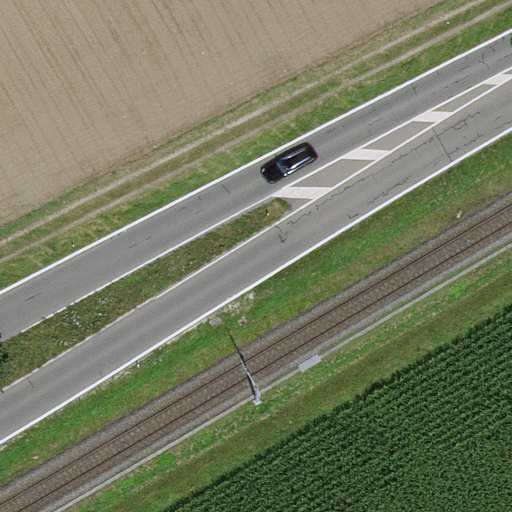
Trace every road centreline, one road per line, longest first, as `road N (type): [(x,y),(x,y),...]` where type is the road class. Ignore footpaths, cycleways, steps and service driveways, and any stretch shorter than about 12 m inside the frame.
road 1 (primary): [(0,426),(511,89)]
road 2 (track): [(511,2),(0,263)]
road 3 (primary): [(511,76),(271,177),(0,322)]
